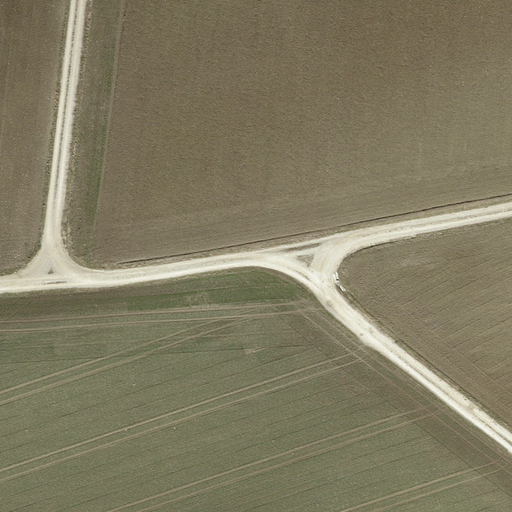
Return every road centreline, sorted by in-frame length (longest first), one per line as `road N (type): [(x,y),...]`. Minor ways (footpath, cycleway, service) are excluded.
road 1 (track): [(81,0),(51,280),(295,252),(511,207)]
road 2 (track): [(511,443),(385,346),(295,252)]
